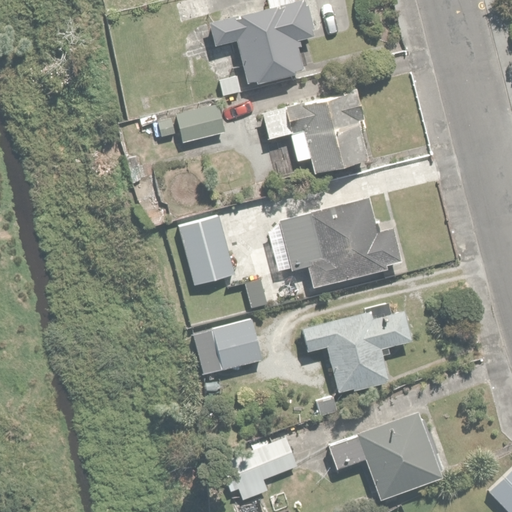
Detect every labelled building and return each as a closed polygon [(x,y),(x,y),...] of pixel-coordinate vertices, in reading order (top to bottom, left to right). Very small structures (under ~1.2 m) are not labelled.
[(214,0),(183,0),(177,2),(183,26),(219,17),(214,0)] [(289,8),(288,3),(214,21),(220,48),(242,43),(252,85),(308,72),(300,37),(316,33),(309,3),(289,8)] [(358,90),(265,111),(271,138),(291,134),(297,162),(315,158),(319,173),(373,161),(358,90)] [(178,112),(180,118),(160,122),(164,139),(183,135),(184,140),(232,130),(227,102),(178,112)] [(268,224),(283,273),(309,265),(316,288),(405,261),(396,229),(384,232),(374,199),(317,216),(315,210),(268,224)] [(218,216),(179,227),(195,282),(233,271),(218,216)] [(289,294),(281,270),(246,281),(253,305),(289,294)] [(377,310),(299,329),(305,352),(330,346),(341,393),(393,381),(385,348),(414,341),(408,314),(380,320),(377,310)] [(257,318),(195,334),(205,375),(267,359),(257,318)] [(330,444),(339,470),(373,458),(386,498),(448,478),(425,411),(330,444)] [(300,465),(291,438),(224,461),(237,500),(272,489),(268,475),(300,465)] [(511,465),(489,488),(511,511),(511,465)]
